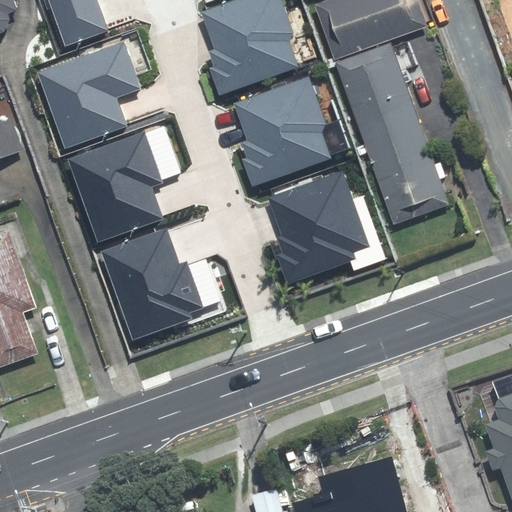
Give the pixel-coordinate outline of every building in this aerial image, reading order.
[(21,0),(0,0),(0,32),(11,29),(16,16),(14,10),(24,8),(21,0)] [(48,0),(65,46),(108,31),(97,0),(48,0)] [(281,0),(233,0),(200,12),(213,49),(208,51),(214,67),(209,69),(219,96),(299,68),(290,41),(294,34),(281,0)] [(425,0),(334,0),(322,5),(343,60),(435,26),(425,0)] [(37,72),(65,149),(127,126),(117,98),(141,89),(124,41),(37,72)] [(398,42),(343,63),(372,143),(428,123),(398,42)] [(246,157),(242,159),(252,188),(332,159),(330,156),(349,149),(338,120),(326,124),(309,76),(234,103),(247,141),(241,143),(246,157)] [(0,195),(3,195),(0,187),(0,161),(31,150),(18,118),(12,121),(0,115),(0,195)] [(448,178),(452,176),(447,163),(443,164),(428,123),(372,143),(363,147),(366,154),(375,151),(402,224),(458,203),(448,178)] [(67,159),(97,243),(163,219),(152,187),(162,183),(161,180),(181,173),(164,126),(145,132),(145,130),(67,159)] [(276,259),(278,259),(287,283),(350,261),(354,270),(387,258),(364,194),(353,198),(343,170),(267,197),(281,236),(277,237),(278,240),(270,243),(276,259)] [(0,232),(0,353),(5,368),(46,353),(31,312),(45,307),(16,227),(0,232)] [(100,251),(132,340),(174,325),(175,329),(225,311),(206,259),(189,265),(187,260),(180,263),(167,227),(100,251)] [(511,393),(507,396),(504,404),(508,416),(493,421),(501,444),(493,448),(500,468),(508,465),(511,474),(511,393)] [(407,511),(397,473),(393,457),(318,477),(322,493),(292,502),(294,511),(407,511)] [(260,493),(265,511),(290,511),(284,486),(260,493)]
